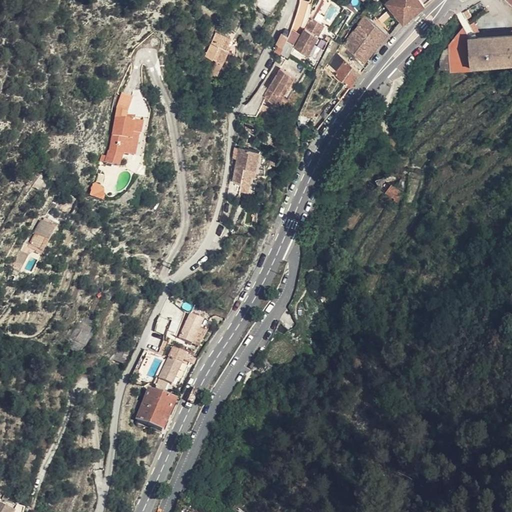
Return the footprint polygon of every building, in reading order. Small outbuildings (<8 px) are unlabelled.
[(387,0),(406,19),(428,0),(387,0)] [(381,24),(390,15),(383,9),(374,18),(381,24)] [(464,21),(474,15),(470,9),(460,14),(464,21)] [(353,62),(363,70),(369,63),(365,59),(386,31),(364,13),(343,42),(359,55),(353,62)] [(310,56),(325,27),(310,19),(302,36),(299,35),(296,41),(298,43),(296,50),(310,56)] [(465,27),(462,26),(446,41),(466,43),(465,27)] [(476,32),(465,27),(466,43),(475,45),(485,46),(511,45),(511,40),(476,37),(476,32)] [(511,32),(476,32),(476,37),(511,40),(511,32)] [(209,60),(220,64),(227,66),(232,53),(230,51),(233,44),(221,40),(219,47),(214,46),(209,60)] [(466,43),(446,41),(448,65),(467,64),(466,43)] [(466,43),(467,64),(469,65),(511,64),(511,45),(485,46),(475,45),(466,43)] [(325,65),(334,71),(344,57),(336,52),(325,65)] [(332,74),(351,88),(363,70),(353,62),(352,64),(344,57),(334,71),(332,74)] [(227,66),(220,64),(217,76),(223,78),(227,66)] [(279,107),(286,96),(297,78),(281,69),(264,98),(279,107)] [(148,121),(139,119),(131,118),(131,114),(133,107),(137,93),(128,89),(121,106),(123,106),(111,155),(105,154),(104,160),(123,164),(130,153),(138,155),(143,133),(145,134),(148,121)] [(291,100),(286,96),(279,107),(285,110),(291,100)] [(244,177),(249,177),(260,178),(264,152),(239,150),(235,183),(243,184),(244,177)] [(249,180),(249,177),(244,177),(243,184),(242,187),(250,188),(251,180),(249,180)] [(390,182),(385,189),(396,198),(401,190),(390,182)] [(109,203),(110,188),(99,185),(96,199),(109,203)] [(58,210),(63,204),(59,199),(53,205),(58,210)] [(34,255),(47,225),(37,220),(35,224),(31,222),(25,235),(26,236),(22,247),(28,250),(27,253),(34,255)] [(16,268),(20,258),(13,255),(9,265),(16,268)] [(193,323),(196,315),(187,312),(177,336),(191,342),(197,325),(193,323)] [(201,317),(196,315),(193,323),(197,325),(201,317)] [(76,348),(89,325),(78,318),(73,327),(70,325),(64,336),(67,338),(65,342),(76,348)] [(159,380),(164,381),(170,376),(172,374),(182,363),(168,359),(159,380)] [(172,374),(176,376),(182,363),(172,374)] [(170,376),(164,381),(172,384),(176,376),(172,374),(170,376)] [(163,428),(175,398),(155,390),(150,388),(139,417),(163,428)] [(0,511),(19,511),(16,508),(0,498),(0,511)]
